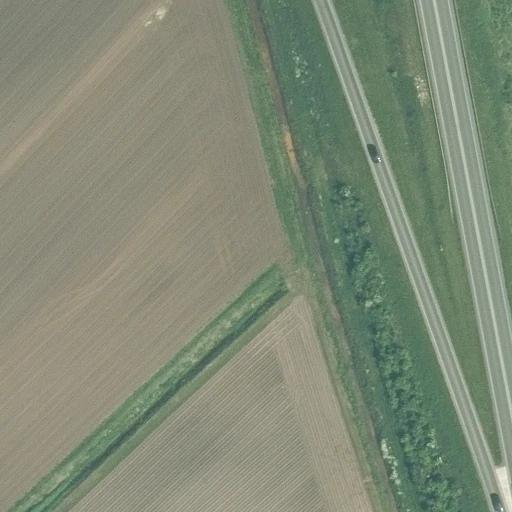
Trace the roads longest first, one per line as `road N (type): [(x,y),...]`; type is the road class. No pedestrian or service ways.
road 1 (trunk): [(321,0),(501,511)]
road 2 (trunk): [(511,407),(434,0)]
